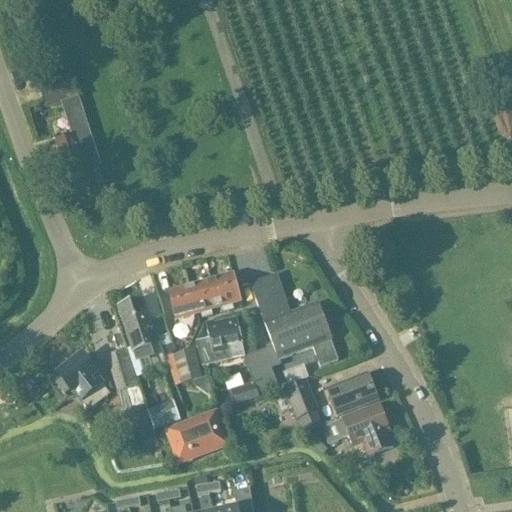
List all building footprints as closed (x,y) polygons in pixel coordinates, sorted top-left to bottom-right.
[(77,95),(71,78),(39,89),(45,106),(77,95)] [(511,113),(511,90),(511,88),(498,92),(506,115),(511,113)] [(100,162),(79,100),(62,106),(74,138),(56,144),(66,173),(82,168),(85,178),(103,173),(100,162)] [(274,348),(243,359),(253,385),(259,400),(271,396),(269,390),(277,387),(270,367),(280,363),(279,362),(313,349),(321,369),(338,363),(331,343),(332,342),(318,305),(291,316),(277,276),(250,287),(265,326),(274,348)] [(210,284),(218,311),(222,310),(224,315),(233,313),(231,308),(240,305),(232,278),(210,284)] [(189,291),(196,318),(201,317),(202,322),(212,319),(211,314),(218,311),(210,284),(189,291)] [(193,319),(196,318),(189,291),(167,297),(175,324),(184,322),(185,327),(195,324),(193,319)] [(147,349),(151,348),(146,332),(152,330),(143,302),(119,309),(135,364),(150,359),(147,349)] [(198,359),(200,359),(203,370),(219,366),(219,365),(232,362),(230,352),(242,350),(236,324),(206,330),(209,342),(195,345),(198,359)] [(159,339),(163,349),(165,348),(172,346),(173,345),(170,335),(159,339)] [(136,379),(143,377),(138,363),(135,364),(131,350),(127,352),(136,379)] [(117,395),(127,392),(138,389),(126,351),(106,358),(117,395)] [(184,354),(189,370),(199,367),(199,365),(195,351),(186,353),(184,354)] [(173,358),(182,387),(193,384),(189,370),(184,354),(173,358)] [(83,359),(59,377),(72,395),(89,382),(98,395),(106,389),(83,359)] [(199,367),(189,370),(193,384),(203,381),(199,367)] [(301,383),(309,380),(304,368),(296,371),(301,383)] [(367,378),(327,394),(337,419),(376,403),(367,378)] [(319,413),(307,383),(285,391),(297,422),(300,421),(305,436),(322,429),(317,414),(319,413)] [(253,385),(231,392),(236,408),(259,400),(253,385)] [(138,389),(127,392),(133,410),(144,407),(138,389)] [(232,409),(228,394),(215,398),(220,413),(232,409)] [(350,439),(353,449),(364,445),(369,460),(394,450),(388,434),(390,434),(379,408),(323,430),(330,447),(350,439)] [(154,431),(165,427),(170,425),(165,412),(149,418),(154,431)] [(216,414),(166,433),(178,467),(229,448),(216,414)] [(314,438),(309,442),(324,457),(328,453),(314,438)] [(220,486),(208,488),(210,496),(221,494),(220,486)] [(208,488),(196,490),(197,498),(210,496),(208,488)] [(179,493),(168,495),(169,503),(181,501),(179,493)] [(168,495),(156,498),(157,505),(169,503),(168,495)] [(139,501),(128,503),(129,511),(141,508),(139,501)] [(128,503),(116,505),(117,511),(121,511),(129,511),(128,503)]
